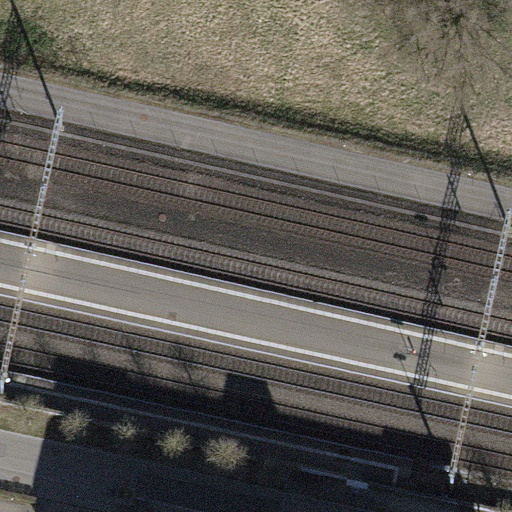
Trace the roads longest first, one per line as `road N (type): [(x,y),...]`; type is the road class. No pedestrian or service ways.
road 1 (track): [(0,89),(511,206)]
road 2 (residential): [(0,446),(296,511)]
